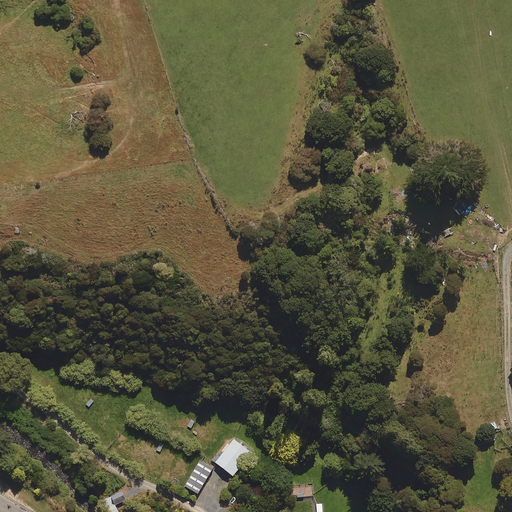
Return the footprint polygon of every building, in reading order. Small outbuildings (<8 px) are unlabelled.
[(478,213),(473,219),(484,227),(489,221),(478,213)] [(90,409),(97,401),(91,396),(84,404),(90,409)] [(498,431),(496,422),(486,424),(488,433),(498,431)] [(255,456),(243,447),(245,444),(241,441),(239,444),(237,442),(224,458),(218,454),(213,460),(236,479),(255,456)] [(214,472),(201,464),(187,488),(200,496),(214,472)] [(306,499),(306,491),(298,491),(298,499),(306,499)] [(123,493),(110,499),(109,496),(104,498),(105,501),(104,501),(108,511),(119,511),(117,506),(127,502),(123,493)]
